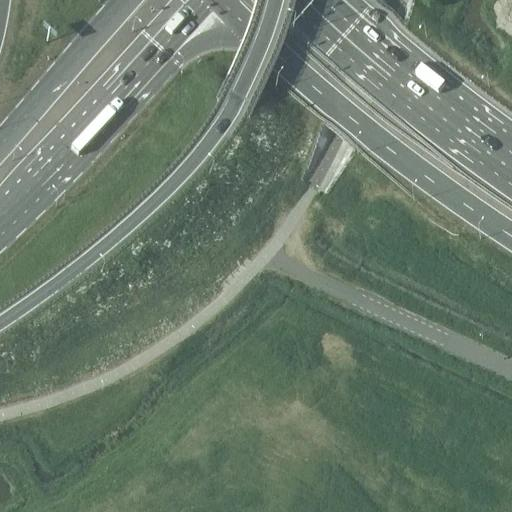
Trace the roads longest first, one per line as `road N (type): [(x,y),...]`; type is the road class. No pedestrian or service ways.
road 1 (trunk): [(0,324),(123,232),(195,161),(249,82),(278,0)]
road 2 (trunk): [(219,0),(381,142),(511,234)]
road 3 (primary): [(0,220),(208,0)]
road 4 (trunk): [(511,150),(325,0)]
road 5 (primary): [(132,0),(0,148)]
road 6 (unclassified): [(511,371),(351,298)]
